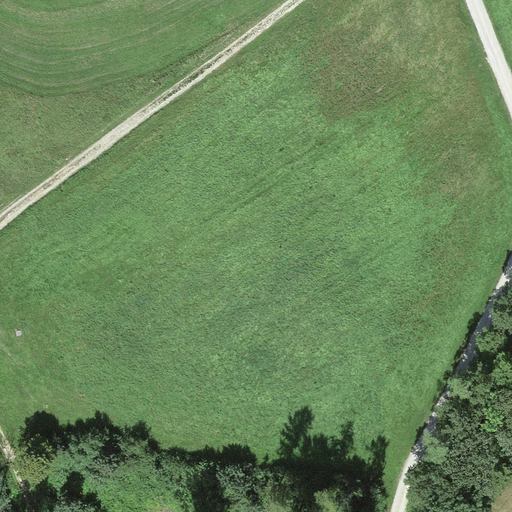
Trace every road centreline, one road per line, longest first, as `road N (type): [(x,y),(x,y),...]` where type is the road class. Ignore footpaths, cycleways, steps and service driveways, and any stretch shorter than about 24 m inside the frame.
road 1 (track): [(398,511),(511,257),(511,106),(473,0)]
road 2 (track): [(292,0),(0,222)]
